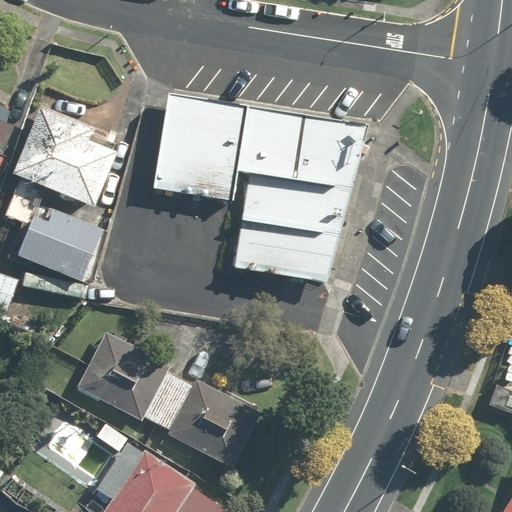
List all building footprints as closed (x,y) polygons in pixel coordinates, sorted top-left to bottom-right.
[(235,266),(328,283),(357,130),(171,95),(154,187),(231,201),(236,170),(244,176),(235,266)] [(112,142),(33,111),(6,177),(19,182),(8,211),(28,219),(39,191),(85,209),(112,142)] [(0,140),(10,122),(0,115),(0,140)] [(23,222),(8,259),(73,284),(92,237),(43,218),(39,228),(23,222)] [(22,280),(0,272),(0,304),(12,309),(22,280)] [(102,334),(73,387),(223,468),(252,415),(102,334)] [(223,511),(140,452),(96,511),(223,511)] [(497,511),(511,511),(511,481),(509,493),(497,511)]
